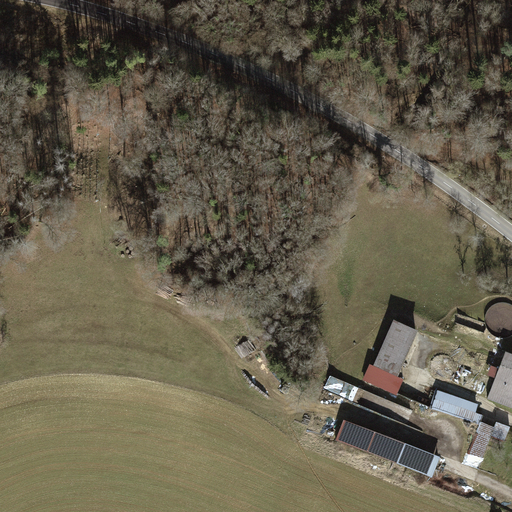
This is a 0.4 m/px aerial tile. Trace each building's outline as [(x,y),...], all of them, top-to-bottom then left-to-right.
[(395,320),(375,366),(371,364),(364,379),(398,393),(405,379),(397,375),(417,330),(395,320)] [(511,352),(507,350),(488,398),(511,407),(511,352)] [(331,374),(325,389),(394,420),(400,405),(331,374)] [(405,379),(398,393),(432,409),(439,390),(405,379)] [(477,404),(439,390),(432,409),(471,422),(477,404)] [(417,449),(344,420),(337,437),(410,466),(417,449)] [(511,426),(498,423),(497,426),(479,422),(470,464),(483,467),(489,436),(509,440),(511,426)]
